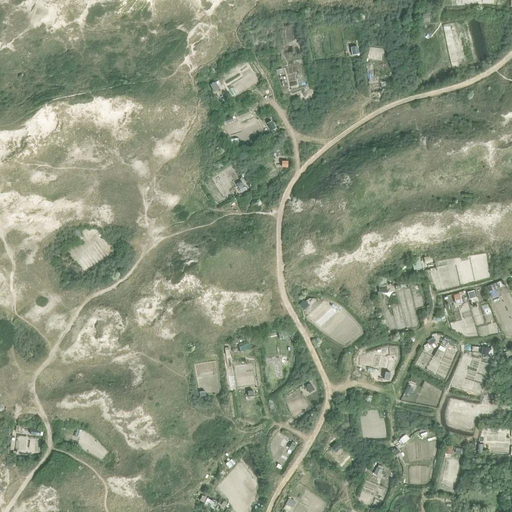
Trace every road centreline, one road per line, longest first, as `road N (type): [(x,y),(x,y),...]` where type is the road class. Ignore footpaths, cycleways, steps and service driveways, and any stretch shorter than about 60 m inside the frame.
road 1 (track): [(511,52),(490,72),(396,102),(348,128),(293,179),(279,218)]
road 2 (track): [(279,218),(280,277),(329,394)]
road 3 (track): [(329,394),(267,511)]
